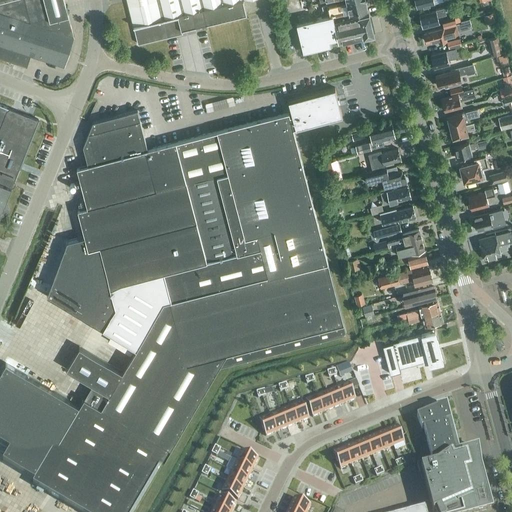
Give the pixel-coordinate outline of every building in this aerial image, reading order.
[(0,0),(0,57),(26,66),(30,55),(64,67),(74,37),(72,36),(73,34),(63,0),(0,0)] [(126,0),(138,44),(175,35),(174,31),(181,29),(181,30),(246,14),(243,0),(244,0),(126,0)] [(343,0),(344,2),(327,6),(330,15),(330,16),(332,16),(350,12),(352,13),(354,12),(355,10),(367,8),(365,0),(343,0)] [(414,0),(417,8),(432,4),(435,3),(433,0),(414,0)] [(422,28),(439,23),(437,17),(445,14),(443,8),(435,10),(436,11),(419,16),(422,28)] [(321,17),(297,23),(303,51),(373,35),(368,14),(334,22),(332,16),(330,16),(330,15),(321,17)] [(464,27),(461,15),(455,17),(458,29),(464,27)] [(442,21),(443,27),(456,24),(454,17),(442,21)] [(443,28),(424,33),(426,42),(438,39),(439,42),(447,40),(446,37),(458,34),(457,31),(456,25),(443,28)] [(492,55),(501,53),(497,37),(488,39),(492,55)] [(461,46),(459,38),(447,42),(449,50),(461,46)] [(434,69),(449,65),(448,61),(458,58),(455,49),(445,51),(446,52),(430,56),(431,57),(430,59),(431,62),(432,62),(434,69)] [(509,64),(506,53),(497,56),(499,66),(509,64)] [(467,75),(474,73),(475,71),(473,63),(464,66),(450,70),(451,72),(436,76),(437,81),(436,82),(437,85),(438,85),(439,87),(445,85),(445,87),(458,84),(457,82),(461,81),(460,75),(466,73),(467,75)] [(504,76),(511,75),(508,67),(502,68),(504,76)] [(511,84),(511,77),(511,75),(502,78),(505,87),(511,84)] [(461,86),(450,89),(451,95),(452,95),(463,92),(461,86)] [(499,89),(501,97),(511,94),(511,93),(510,86),(499,89)] [(5,363),(0,372),(0,444),(10,450),(3,462),(35,481),(33,485),(79,511),(133,511),(219,366),(346,333),(343,323),(327,262),(298,148),(297,148),(292,129),(342,115),(335,88),(288,100),(292,115),(289,116),(288,113),(147,149),(137,110),(93,122),(83,146),(88,165),(76,167),(87,207),(77,210),(84,237),(67,241),(46,296),(102,329),(103,329),(107,332),(136,349),(122,372),(79,347),(66,369),(92,385),(109,395),(101,408),(84,398),(79,406),(5,363)] [(463,92),(452,95),(452,96),(442,99),(443,104),(442,105),(443,108),(444,108),(445,111),(461,106),(458,97),(461,96),(462,100),(475,96),(473,88),(464,91),(464,92),(463,92)] [(511,95),(503,98),(505,105),(511,103),(511,95)] [(0,215),(11,188),(7,186),(10,179),(14,180),(38,121),(0,105),(0,215)] [(450,129),(465,125),(463,119),(467,118),(467,119),(479,116),(477,109),(447,117),(447,118),(446,119),(447,125),(449,124),(450,129)] [(501,129),(511,126),(511,113),(498,117),(501,129)] [(465,125),(450,129),(451,133),(449,133),(451,139),(453,138),(453,140),(468,136),(466,132),(474,130),(473,123),(465,125)] [(395,136),(392,125),(369,130),(351,134),(353,140),(370,135),(372,142),(395,136)] [(489,148),(487,139),(477,141),(477,142),(469,144),(468,143),(453,147),(456,158),(471,155),(470,149),(478,147),(479,150),(489,148)] [(371,149),(369,141),(355,145),(357,153),(371,149)] [(370,153),(368,154),(369,161),(371,169),(384,166),(384,164),(401,160),(398,149),(381,153),(380,152),(380,151),(370,153)] [(464,181),(481,177),(479,169),(487,167),(484,157),(474,159),(475,163),(460,167),(462,174),(460,175),(462,180),(463,180),(464,181)] [(325,163),(328,175),(339,172),(335,160),(325,163)] [(399,172),(397,166),(380,171),(379,170),(365,174),(367,184),(382,180),(384,188),(406,182),(404,173),(402,174),(402,171),(399,172)] [(491,184),(509,179),(507,170),(489,175),(491,184)] [(500,194),(511,191),(508,181),(498,184),(500,194)] [(331,192),(338,190),(336,182),(329,184),(331,192)] [(383,204),(410,197),(407,185),(380,192),(383,204)] [(471,209),(488,205),(486,197),(494,195),(492,187),(484,189),(485,191),(478,193),(478,194),(468,197),(469,202),(468,204),(469,207),(471,208),(471,209)] [(503,204),(511,201),(511,195),(501,198),(503,204)] [(381,203),(380,196),(368,198),(370,206),(381,203)] [(372,214),(384,211),(382,204),(370,207),(372,214)] [(415,217),(413,206),(396,211),(396,208),(379,212),(382,223),(397,219),(398,222),(415,217)] [(473,219),(472,220),(473,224),(475,224),(476,229),(485,227),(486,229),(505,224),(503,216),(501,209),(488,212),(489,214),(473,218),(473,219)] [(344,219),(342,211),(336,212),(338,221),(344,219)] [(375,239),(402,232),(399,224),(373,231),(374,235),(370,236),(371,240),(375,238),(375,239)] [(375,252),(396,247),(421,240),(419,230),(402,234),(403,239),(387,243),(386,240),(373,243),(375,252)] [(511,241),(511,239),(510,231),(496,235),(478,239),(481,250),(508,243),(511,241)] [(421,240),(396,247),(399,257),(407,255),(424,250),(421,240)] [(508,243),(481,250),(483,258),(487,256),(488,259),(501,256),(500,253),(501,253),(501,251),(508,249),(507,247),(509,247),(508,243)] [(350,255),(349,246),(342,247),(344,256),(350,255)] [(427,263),(425,252),(381,264),(382,269),(398,265),(409,262),(410,267),(427,263)] [(350,271),(361,269),(358,258),(348,260),(350,271)] [(412,274),(411,269),(377,278),(380,288),(413,279),(414,285),(432,280),(429,269),(412,274)] [(405,306),(419,302),(437,298),(434,287),(403,295),(405,306)] [(357,306),(365,304),(362,294),(354,296),(357,306)] [(408,318),(440,310),(437,300),(419,304),(420,310),(417,311),(406,313),(408,318)] [(365,317),(374,314),(371,304),(363,306),(365,317)] [(440,310),(408,318),(410,324),(420,321),(419,319),(422,318),(424,326),(443,321),(440,310)] [(409,325),(407,319),(399,321),(401,327),(409,325)] [(443,363),(435,332),(399,341),(400,345),(394,346),(400,369),(428,361),(430,367),(443,363)] [(355,400),(349,383),(338,388),(345,405),(345,404),(355,400)] [(345,405),(338,388),(327,392),(334,409),(344,404),(344,405),(345,405)] [(334,409),(327,392),(316,397),(323,413),(324,413),(334,409)] [(323,413),(316,397),(306,401),(312,418),(323,413)] [(309,419),(302,403),(291,407),(298,424),(298,423),(309,419)] [(458,453),(449,423),(451,422),(447,405),(436,408),(436,410),(417,418),(422,430),(424,429),(433,466),(432,466),(429,461),(417,464),(422,482),(425,482),(432,511),(480,511),(491,509),(480,468),(477,448),(458,453)] [(298,424),(291,407),(281,411),(287,428),(288,428),(298,424)] [(287,428),(281,411),(270,416),(277,432),(287,428)] [(277,432),(270,416),(259,420),(266,437),(276,432),(277,433),(277,432)] [(404,443),(397,426),(386,431),(393,447),(404,443)] [(393,447),(386,431),(376,435),(383,451),(393,447)] [(383,451),(376,435),(365,439),(372,456),(383,451)] [(372,456),(365,439),(355,444),(362,460),(372,456)] [(362,460),(355,444),(344,448),(351,465),(362,460)] [(351,465),(344,448),(333,452),(340,469),(351,465)] [(258,459),(242,451),(237,462),(253,469),(258,459)] [(217,456),(217,457),(229,463),(232,459),(227,457),(219,453),(217,456)] [(253,469),(237,462),(232,472),(248,480),(248,479),(253,470),(253,469)] [(243,489),(248,480),(232,472),(227,482),(243,490),(243,489)] [(238,501),(243,490),(227,482),(222,493),(238,501)] [(232,511),(236,504),(220,496),(215,507),(225,511),(232,511)] [(296,511),(307,511),(311,505),(295,498),(289,508),(296,511)]
